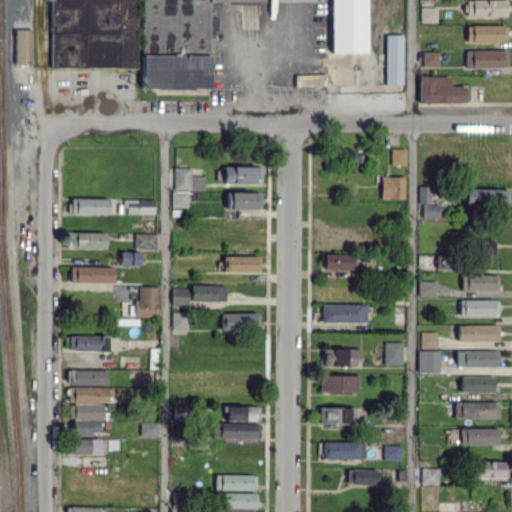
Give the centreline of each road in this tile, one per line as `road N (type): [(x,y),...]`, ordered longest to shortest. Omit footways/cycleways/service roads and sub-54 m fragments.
road 1 (residential): [(44,122),(511,124)]
road 2 (residential): [(44,122),(44,511)]
road 3 (residential): [(292,123),(287,511)]
